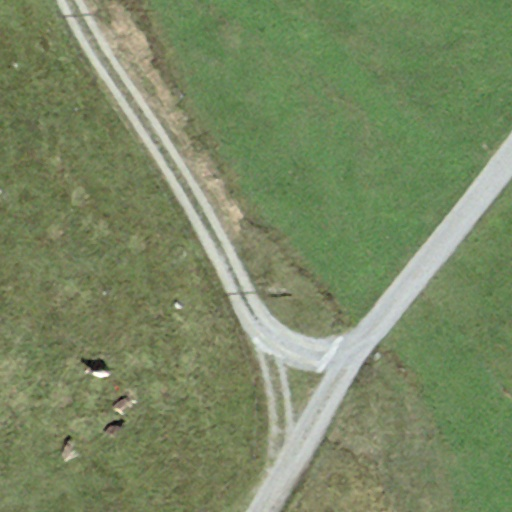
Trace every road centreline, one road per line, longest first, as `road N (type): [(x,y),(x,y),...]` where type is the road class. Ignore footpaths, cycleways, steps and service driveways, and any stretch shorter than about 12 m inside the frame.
road 1 (track): [(71,0),(215,234),(256,330),(311,355),(361,345)]
road 2 (track): [(259,511),(361,345),(511,141)]
